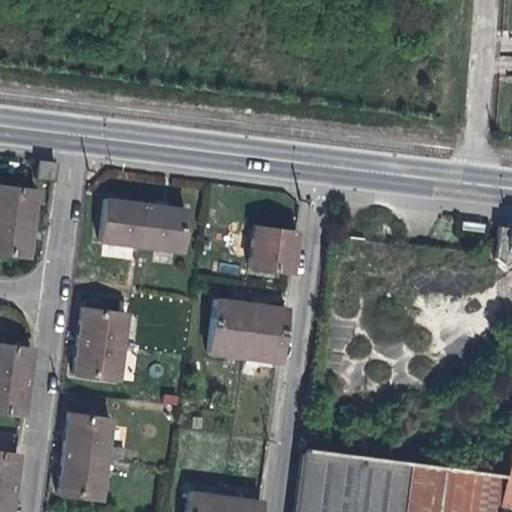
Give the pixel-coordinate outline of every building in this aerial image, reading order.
[(54,181),(57,163),(40,160),(37,178),(54,181)] [(27,237),(29,221),(30,208),(33,190),(0,185),(0,252),(25,255),(27,237)] [(165,207),(143,204),(125,202),(103,199),(98,240),(177,251),(182,209),(165,207)] [(484,223),(460,221),(459,230),(483,233),(484,223)] [(293,242),(294,233),(250,228),(245,264),(289,270),(293,242)] [(284,307),(248,303),(214,299),(208,353),(276,361),(278,350),(281,325),(284,307)] [(113,377),(118,346),(122,314),(80,308),(77,329),(74,356),(72,372),(113,377)] [(22,396),(24,379),(27,360),(29,347),(0,343),(0,410),(20,413),(22,396)] [(63,440),(61,454),(59,468),(56,493),(97,498),(108,418),(66,413),(63,440)] [(6,511),(7,511),(10,485),(15,453),(0,451),(0,511),(6,511)] [(511,511),(511,462),(511,474),(300,451),(293,511),(511,511)] [(256,511),(257,502),(222,497),(189,493),(186,511),(256,511)]
